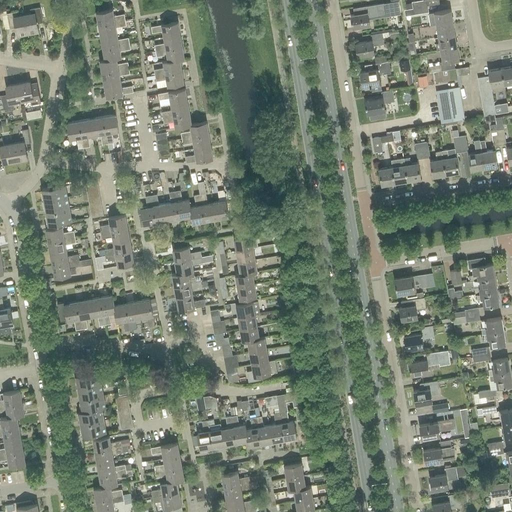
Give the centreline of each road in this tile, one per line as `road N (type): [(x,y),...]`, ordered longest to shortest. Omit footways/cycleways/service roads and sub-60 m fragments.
road 1 (primary): [(290,0),(375,511)]
road 2 (primary): [(396,511),(313,0)]
road 3 (residential): [(418,511),(374,263)]
road 4 (residential): [(365,205),(330,0)]
road 5 (residential): [(43,163),(59,68),(0,60)]
road 6 (residential): [(511,180),(365,205)]
road 7 (residential): [(63,481),(36,344)]
road 8 (residential): [(374,263),(511,241)]
road 9 (residential): [(166,349),(36,344)]
